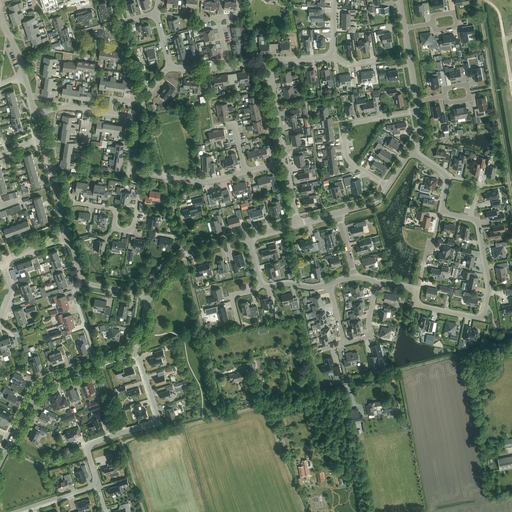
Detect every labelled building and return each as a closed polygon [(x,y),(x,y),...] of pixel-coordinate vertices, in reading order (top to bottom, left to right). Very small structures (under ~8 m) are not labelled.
[(142,9),(149,7),(149,0),(136,0),(138,6),(141,5),(142,9)] [(204,10),(210,10),(211,1),(208,1),(207,0),(201,0),(205,1),(204,10)] [(214,0),(214,2),(211,1),(210,10),(215,11),(216,9),(219,9),(219,2),(219,0),(214,0)] [(224,10),(230,10),(230,1),(227,1),(227,0),(222,0),(222,2),(225,2),(224,10)] [(443,3),(446,2),(445,0),(434,0),(431,1),(432,8),(443,7),(443,3)] [(130,12),(136,10),(134,2),(130,3),(129,1),(124,2),(126,9),(129,8),(130,12)] [(16,10),(17,11),(23,8),(21,2),(9,6),(11,12),(16,10)] [(109,13),(113,12),(111,5),(106,6),(105,2),(98,4),(99,8),(97,9),(100,20),(103,19),(110,17),(109,13)] [(429,10),(428,2),(422,3),(422,4),(415,6),(416,16),(424,15),(423,11),(429,10)] [(309,9),(309,15),(308,16),(308,20),(309,21),(317,22),(317,26),(325,26),(325,20),(323,20),(323,15),(322,15),(322,13),(323,13),(323,10),(309,9)] [(16,10),(11,12),(9,13),(11,19),(23,15),(22,12),(18,14),(17,11),(16,10)] [(90,19),(94,18),(92,11),(87,12),(87,10),(76,12),(76,15),(78,22),(83,21),(84,25),(91,23),(90,19)] [(342,13),(342,21),(350,21),(350,16),(355,16),(355,10),(348,10),(348,13),(342,13)] [(23,15),(11,19),(14,25),(21,22),(20,19),(24,18),(23,15)] [(54,24),(63,22),(63,19),(61,19),(60,15),(49,19),(50,21),(53,20),(54,24)] [(25,27),(32,25),(31,22),(35,20),(34,17),(23,21),(25,27)] [(171,30),(180,28),(177,19),(169,21),(171,30)] [(350,27),(350,21),(342,21),(342,29),(348,29),(348,32),(355,32),(355,27),(350,27)] [(64,24),(63,22),(54,24),(55,29),(52,30),(53,32),(56,31),(64,28),(63,25),(64,24)] [(32,25),(25,27),(24,28),(26,34),(27,33),(39,29),(38,27),(34,28),(32,25)] [(143,36),(151,34),(149,25),(142,26),(141,25),(137,26),(138,32),(142,31),(143,36)] [(466,34),(474,33),(473,25),(462,27),(463,34),(459,34),(461,42),(467,41),(466,34)] [(59,32),(61,36),(69,33),(67,27),(64,28),(56,31),(53,32),(49,33),(50,36),(57,34),(57,33),(59,32)] [(39,29),(27,33),(29,39),(31,39),(37,37),(37,36),(36,33),(40,32),(39,29)] [(391,47),(390,42),(392,42),(390,32),(384,34),(383,31),(377,32),(378,36),(382,35),(383,43),(384,43),(385,48),(391,47)] [(174,43),(183,41),(182,38),(185,37),(184,32),(175,34),(176,37),(173,38),(174,43)] [(59,42),(70,39),(69,33),(61,36),(62,39),(59,40),(59,42)] [(324,47),(325,38),(319,37),(319,33),(314,33),(314,39),(317,39),(317,47),(324,47)] [(368,40),(371,40),(370,33),(365,34),(366,39),(360,40),(360,41),(357,42),(358,49),(361,48),(361,50),(362,50),(363,52),(369,52),(368,49),(369,49),(368,40)] [(429,49),(437,48),(437,50),(440,50),(439,40),(432,42),(430,33),(420,35),(422,44),(428,43),(429,49)] [(37,37),(31,39),(33,45),(46,40),(48,39),(47,37),(45,38),(45,37),(41,39),(40,35),(37,36),(37,37)] [(454,35),(448,36),(450,45),(452,44),(453,47),(455,47),(456,50),(460,49),(458,38),(454,39),(454,35)] [(451,49),(450,48),(450,45),(448,36),(443,36),(443,40),(439,41),(441,49),(443,49),(443,50),(451,49)] [(303,38),(303,42),(300,42),(301,47),(303,47),(303,48),(304,48),(304,50),(309,50),(309,48),(310,48),(309,38),(303,38)] [(70,39),(59,42),(60,44),(63,43),(64,47),(72,45),(70,39)] [(351,49),(354,49),(353,41),(347,42),(347,44),(343,45),(344,51),(345,51),(345,55),(351,54),(351,49)] [(216,44),(206,46),(206,49),(203,50),(204,52),(207,52),(217,49),(216,44)] [(149,61),(156,59),(154,50),(155,50),(154,45),(144,48),(146,56),(147,56),(149,61)] [(101,58),(105,59),(107,49),(104,49),(104,50),(100,50),(98,61),(100,62),(101,58)] [(114,60),(118,61),(120,51),(117,51),(117,52),(113,52),(111,63),(113,63),(114,60)] [(186,54),(185,51),(177,54),(178,59),(184,57),(185,60),(192,59),(191,55),(189,55),(189,54),(186,54)] [(65,71),(69,71),(70,62),(68,61),(67,62),(64,62),(62,73),(64,74),(65,71)] [(454,71),(456,80),(461,79),(460,73),(463,72),(462,66),(456,67),(457,70),(454,71)] [(450,81),(456,80),(454,71),(454,67),(448,68),(448,67),(444,67),(446,76),(449,76),(450,81)] [(475,81),(482,80),(480,68),(473,69),(473,70),(471,70),(466,71),(467,77),(474,76),(475,81)] [(329,87),(334,86),(332,74),(329,74),(328,69),(321,70),(322,79),(328,79),(329,87)] [(316,87),(319,86),(317,72),(314,72),(314,70),(306,71),(308,80),(309,84),(315,83),(316,87)] [(371,70),(366,71),(367,81),(371,81),(372,83),(376,82),(375,75),(372,75),(371,70)] [(394,81),(399,80),(397,70),(388,72),(389,81),(394,80),(394,81)] [(367,81),(366,71),(360,72),(361,77),(358,77),(359,85),(364,84),(363,82),(367,81)] [(437,79),(441,78),(440,71),(436,72),(436,74),(432,75),(432,77),(429,78),(430,81),(429,81),(430,84),(431,88),(432,88),(432,89),(435,88),(439,87),(437,79)] [(346,84),(344,74),(339,75),(340,80),(337,81),(338,88),(342,87),(342,85),(346,84)] [(350,74),(344,74),(346,84),(350,84),(350,86),(355,85),(354,78),(351,79),(350,74)] [(53,77),(51,77),(42,76),(46,76),(45,83),(57,84),(57,81),(53,81),(53,77)] [(126,79),(124,91),(124,92),(131,94),(133,79),(130,79),(129,80),(126,79)] [(186,88),(190,88),(190,79),(184,79),(183,87),(180,87),(180,93),(186,93),(186,88)] [(193,93),(199,94),(200,84),(196,84),(196,80),(190,79),(190,88),(189,93),(193,93)] [(169,97),(175,88),(167,82),(162,89),(162,91),(163,91),(160,95),(166,99),(168,96),(169,97)] [(62,96),(68,97),(70,85),(67,84),(66,88),(63,88),(62,96)] [(56,90),(51,90),(44,89),(42,88),(41,95),(55,97),(56,90)] [(88,92),(86,100),(86,101),(93,102),(95,88),(92,88),(91,92),(88,92)] [(390,96),(395,95),(397,106),(403,105),(401,93),(397,94),(396,89),(389,90),(390,96)] [(8,99),(16,97),(14,91),(7,93),(2,94),(3,96),(7,95),(8,98),(8,99)] [(248,104),(249,104),(258,102),(256,96),(248,98),(248,102),(244,102),(244,105),(248,104)] [(18,103),(16,97),(8,99),(8,98),(0,100),(0,103),(5,103),(5,102),(9,101),(10,104),(10,105),(18,103)] [(484,109),(487,109),(485,98),(477,99),(478,105),(479,109),(474,110),(476,117),(485,115),(484,109)] [(369,111),(368,102),(365,102),(365,99),(356,100),(357,106),(363,105),(364,112),(369,111)] [(373,101),(368,102),(369,111),(375,110),(374,106),(376,105),(375,99),(373,99),(373,101)] [(243,109),(244,111),(259,108),(258,102),(249,104),(250,107),(243,109)] [(12,111),(19,109),(18,103),(10,105),(10,104),(6,105),(6,106),(0,107),(0,109),(3,109),(6,108),(11,107),(12,110),(12,111)] [(346,115),(353,114),(352,105),(345,106),(346,115)] [(440,122),(446,121),(445,114),(441,115),(440,106),(432,107),(432,109),(432,111),(434,117),(439,116),(440,122)] [(466,107),(459,108),(461,118),(465,117),(465,121),(471,120),(470,113),(467,113),(466,107)] [(461,118),(459,108),(453,109),(454,115),(450,116),(451,123),(458,122),(457,118),(461,118)] [(288,121),(297,119),(296,116),(300,115),(299,110),(290,111),(290,114),(287,115),(288,121)] [(251,122),(252,122),(261,120),(260,114),(251,116),(252,119),(247,120),(248,123),(251,122)] [(12,119),(13,123),(13,124),(21,122),(19,116),(19,115),(13,117),(7,118),(8,121),(12,119)] [(292,125),(293,128),(302,127),(301,121),(297,122),(297,119),(288,121),(289,126),(292,125)] [(99,130),(102,131),(104,121),(97,120),(95,134),(98,134),(99,130)] [(247,126),(247,129),(262,126),(261,120),(252,122),(253,125),(247,126)] [(104,121),(102,131),(102,135),(104,135),(105,131),(109,132),(110,124),(104,123),(104,121)] [(13,124),(13,123),(9,124),(10,127),(14,125),(15,130),(22,128),(21,122),(13,124)] [(400,130),(406,129),(405,122),(396,124),(392,125),(394,134),(400,133),(400,130)] [(122,126),(116,125),(114,137),(117,137),(118,133),(121,133),(122,126)] [(213,132),(215,141),(219,140),(219,141),(218,142),(219,145),(222,145),(221,140),(218,131),(218,129),(213,131),(213,132)] [(290,135),(291,140),(300,138),(300,135),(303,135),(302,129),(296,130),(297,133),(290,135)] [(69,139),(69,135),(61,134),(60,140),(73,142),(73,140),(69,139)] [(301,141),(300,138),(291,140),(292,146),(296,145),(297,148),(306,146),(305,141),(301,141)] [(392,138),(390,141),(387,139),(384,144),(387,146),(392,149),(393,147),(396,149),(399,143),(392,138)] [(66,141),(65,147),(72,148),(73,145),(77,146),(77,143),(73,142),(60,140),(60,141),(66,141)] [(387,161),(392,155),(383,150),(385,147),(378,143),(374,149),(379,152),(377,155),(387,161)] [(72,152),(72,148),(65,147),(64,154),(76,155),(76,153),(72,152)] [(122,157),(123,151),(111,149),(110,152),(115,152),(114,156),(122,157)] [(294,155),(295,161),(304,159),(304,156),(307,155),(306,150),(300,151),(301,154),(294,155)] [(435,156),(442,158),(442,160),(448,162),(449,155),(445,155),(446,152),(437,150),(435,156)] [(237,160),(237,159),(235,153),(230,154),(231,158),(228,159),(230,168),(236,167),(234,161),(237,160)] [(466,163),(467,156),(461,155),(460,159),(455,158),(453,168),(460,170),(462,162),(466,163)] [(209,172),(215,172),(215,163),(211,163),(211,156),(202,156),(203,170),(209,170),(209,172)] [(230,168),(228,159),(225,159),(224,156),(219,157),(220,163),(223,162),(225,170),(230,168)] [(382,170),(384,167),(375,161),(376,159),(373,157),(370,162),(372,164),(371,166),(377,171),(377,170),(381,172),(382,170)] [(484,168),(485,162),(486,159),(479,157),(478,163),(474,162),(471,173),(479,175),(480,167),(484,168)] [(26,163),(27,167),(35,165),(33,159),(26,161),(22,163),(22,164),(26,163)] [(304,159),(295,161),(296,166),(303,165),(304,168),(310,167),(309,161),(305,162),(304,159)] [(61,160),(60,166),(74,168),(75,162),(70,161),(63,160),(61,160)] [(108,164),(110,164),(110,168),(120,170),(121,163),(109,161),(108,164)] [(35,165),(27,167),(23,169),(24,171),(28,170),(29,174),(37,171),(35,165)] [(338,166),(337,166),(329,167),(329,171),(326,172),(327,174),(324,174),(324,178),(330,177),(330,174),(339,173),(338,166)] [(494,178),(496,168),(488,166),(486,176),(494,178)] [(308,173),(311,172),(310,169),(304,170),(305,173),(298,175),(299,181),(310,179),(308,173)] [(30,176),(31,180),(38,178),(37,171),(29,174),(25,175),(26,177),(30,176)] [(269,175),(263,177),(266,187),(272,185),(273,191),(278,190),(274,175),(269,177),(269,175)] [(354,194),(362,192),(360,185),(361,185),(359,180),(354,181),(352,176),(343,178),(345,186),(351,185),(351,188),(352,188),(354,194)] [(266,187),(263,177),(257,179),(259,184),(256,185),(257,191),(260,190),(260,188),(266,187)] [(436,183),(437,179),(433,178),(433,179),(426,177),(424,185),(421,184),(420,191),(427,192),(427,189),(435,190),(436,183)] [(38,178),(31,180),(27,181),(27,183),(31,182),(33,186),(40,184),(38,178)] [(81,190),(83,180),(81,180),(80,181),(77,181),(76,188),(73,188),(72,194),(78,195),(78,190),(81,190)] [(83,196),(89,197),(90,191),(87,190),(88,183),(85,182),(85,181),(83,180),(81,190),(84,191),(83,196)] [(330,188),(332,198),(341,195),(340,190),(344,189),(342,181),(335,183),(336,187),(330,188)] [(245,182),(240,183),(242,193),(248,192),(248,193),(251,193),(250,187),(247,187),(245,182)] [(311,185),(313,185),(313,182),(307,183),(307,186),(300,187),(302,194),(312,192),(311,185)] [(96,193),(99,193),(100,183),(98,183),(98,184),(95,184),(94,191),(90,191),(89,197),(95,198),(96,193)] [(106,191),(106,193),(105,193),(106,185),(102,185),(103,183),(100,183),(99,193),(101,194),(101,198),(106,199),(107,194),(108,192),(106,191)] [(242,193),(240,183),(234,185),(235,191),(232,191),(234,197),(237,197),(236,195),(242,193)] [(121,194),(121,196),(131,198),(131,196),(130,195),(130,192),(123,191),(123,187),(117,186),(116,193),(121,194)] [(221,188),(216,190),(218,200),(221,199),(222,202),(230,200),(228,193),(223,195),(221,188)] [(151,204),(152,200),(159,201),(160,192),(150,190),(149,196),(146,196),(146,195),(144,203),(151,204)] [(218,200),(216,190),(210,191),(212,198),(208,199),(210,205),(217,204),(216,200),(218,200)] [(485,200),(499,198),(498,190),(487,192),(488,194),(484,194),(485,200)] [(430,196),(424,194),(420,194),(419,197),(423,198),(422,204),(433,206),(434,200),(429,199),(430,196)] [(313,198),(316,198),(315,195),(309,196),(310,199),(303,200),(304,206),(314,204),(313,198)] [(131,198),(121,196),(120,199),(115,199),(114,204),(121,205),(121,202),(129,203),(129,200),(130,200),(131,198)] [(185,210),(186,211),(184,212),(183,213),(183,215),(185,216),(187,216),(187,217),(202,213),(200,205),(200,204),(203,203),(202,197),(193,199),(194,206),(197,205),(197,206),(194,207),(195,207),(185,210)] [(281,209),(281,207),(279,200),(272,202),(273,205),(269,206),(272,216),(279,214),(278,210),(281,209)] [(43,202),(36,204),(32,205),(32,207),(36,206),(37,210),(45,208),(43,202)] [(260,209),(256,210),(259,219),(264,218),(263,213),(266,213),(264,205),(260,207),(260,209)] [(259,219),(256,210),(256,208),(248,210),(249,217),(252,216),(254,221),(259,219)] [(242,218),(240,212),(240,209),(235,211),(237,217),(227,220),(229,227),(236,225),(236,226),(240,224),(239,219),(242,218)] [(428,227),(431,217),(424,216),(425,212),(418,210),(416,218),(422,220),(421,226),(428,227)] [(487,219),(491,218),(491,222),(505,219),(504,213),(499,214),(499,211),(496,211),(496,210),(486,212),(487,219)] [(91,231),(92,224),(89,223),(91,213),(86,213),(80,212),(78,220),(86,221),(86,224),(88,225),(87,230),(91,231)] [(35,217),(35,218),(31,219),(33,225),(36,224),(35,219),(39,218),(41,223),(48,221),(46,214),(39,216),(35,217)] [(100,214),(100,215),(94,214),(93,220),(97,221),(97,223),(102,224),(101,227),(107,228),(107,224),(108,224),(109,221),(108,221),(108,217),(106,216),(106,215),(100,214)] [(219,222),(222,221),(220,214),(215,216),(216,220),(210,222),(213,233),(221,230),(219,222)] [(155,229),(155,225),(158,226),(158,220),(160,220),(160,217),(151,215),(150,218),(149,218),(148,223),(147,223),(146,228),(155,229)] [(26,221),(22,222),(25,230),(31,228),(28,220),(27,216),(24,217),(26,221)] [(16,225),(19,232),(25,230),(22,222),(21,218),(18,219),(20,223),(16,225)] [(14,225),(10,227),(13,234),(19,232),(16,225),(15,220),(13,221),(14,225)] [(362,226),(366,225),(365,221),(358,223),(359,227),(352,229),(353,235),(364,233),(362,226)] [(13,234),(10,227),(9,223),(7,224),(8,227),(4,229),(7,237),(13,234)] [(453,233),(455,225),(451,224),(451,225),(444,224),(443,231),(453,233)] [(493,227),(493,231),(489,232),(491,239),(501,237),(500,232),(504,231),(503,225),(493,227)] [(457,234),(457,237),(456,241),(463,242),(464,238),(468,238),(469,234),(468,234),(469,228),(462,226),(461,234),(457,234)] [(325,238),(327,246),(326,247),(327,251),(332,250),(333,248),(333,245),(335,245),(332,233),(328,234),(327,231),(321,233),(322,239),(325,238)] [(143,250),(143,249),(144,240),(135,239),(135,236),(132,236),(130,244),(133,244),(133,247),(135,248),(135,249),(136,250),(137,251),(140,252),(142,251),(143,250)] [(160,237),(159,246),(166,248),(166,247),(170,248),(172,240),(167,239),(160,237)] [(113,241),(112,249),(111,253),(117,253),(117,250),(124,251),(125,248),(126,248),(128,239),(122,238),(122,242),(113,241)] [(302,250),(309,248),(310,252),(318,250),(316,242),(312,243),(311,238),(307,239),(307,240),(305,241),(303,240),(300,241),(302,250)] [(358,254),(368,251),(368,252),(372,250),(369,246),(372,245),(370,239),(359,242),(360,245),(356,246),(358,254)] [(104,251),(105,242),(95,240),(94,249),(104,251)] [(505,257),(504,253),(505,252),(505,251),(505,250),(504,249),(503,246),(507,246),(506,241),(495,243),(496,247),(492,248),(494,259),(505,257)] [(262,251),(263,258),(272,256),(273,259),(279,257),(275,244),(269,246),(269,249),(262,251)] [(449,255),(450,248),(443,246),(442,253),(439,252),(437,260),(448,262),(449,255)] [(49,254),(51,258),(44,260),(45,263),(52,261),(60,258),(57,251),(49,254)] [(237,266),(245,264),(242,254),(234,256),(236,263),(232,264),(234,272),(238,271),(237,266)] [(336,266),(341,265),(338,255),(332,257),(331,255),(325,256),(326,260),(330,259),(332,267),(336,266)] [(472,267),(474,257),(468,255),(466,261),(464,260),(463,261),(462,264),(465,265),(465,266),(472,267)] [(366,269),(371,268),(370,270),(377,271),(379,266),(375,267),(374,262),(376,261),(375,257),(371,258),(371,257),(362,259),(363,263),(364,263),(366,269)] [(52,272),(58,270),(57,267),(62,265),(60,258),(52,261),(54,268),(51,269),(52,272)] [(229,270),(228,265),(227,262),(224,263),(223,259),(217,261),(219,269),(217,270),(219,274),(224,272),(229,270)] [(321,276),(320,271),(323,270),(320,259),(315,260),(317,267),(312,269),(315,278),(321,276)] [(38,269),(37,266),(36,262),(33,263),(32,260),(25,262),(27,270),(34,268),(35,270),(38,269)] [(277,268),(279,268),(278,261),(271,263),(272,267),(266,268),(269,278),(276,276),(274,269),(277,268)] [(29,277),(27,270),(25,262),(18,265),(20,273),(24,271),(26,278),(29,277)] [(497,281),(502,280),(502,282),(504,283),(505,283),(506,281),(506,280),(504,267),(508,267),(507,262),(500,264),(501,268),(495,269),(497,281)] [(203,273),(207,272),(208,275),(212,274),(211,271),(208,263),(198,266),(200,272),(196,273),(198,278),(204,277),(203,273)] [(442,278),(443,273),(447,274),(448,268),(442,267),(441,270),(431,268),(430,275),(437,276),(436,279),(440,279),(442,278)] [(57,281),(65,279),(63,271),(59,272),(58,270),(52,272),(53,275),(55,274),(57,281)] [(468,278),(468,281),(477,283),(478,277),(470,275),(471,272),(464,271),(463,277),(468,278)] [(65,279),(57,281),(53,283),(54,286),(58,284),(60,289),(68,286),(65,279)] [(31,290),(37,288),(36,285),(34,286),(30,287),(29,283),(31,283),(30,280),(23,282),(24,284),(20,286),(23,293),(31,290)] [(476,288),(477,283),(468,281),(467,283),(463,282),(462,289),(469,290),(470,287),(476,288)] [(430,299),(431,296),(435,297),(437,289),(427,287),(426,295),(427,295),(426,298),(430,299)] [(212,290),(214,296),(207,298),(209,304),(219,302),(218,299),(222,298),(220,288),(212,290)] [(351,301),(355,300),(358,299),(357,296),(363,295),(362,289),(359,290),(360,290),(353,292),(354,295),(349,296),(351,301)] [(28,299),(29,302),(36,300),(35,297),(34,297),(31,290),(23,293),(25,300),(28,299)] [(476,306),(478,298),(471,297),(472,293),(464,292),(463,295),(468,296),(466,304),(476,306)] [(293,309),(299,308),(297,299),(293,300),(292,293),(288,294),(281,296),(283,303),(291,302),(293,309)] [(399,300),(400,294),(396,293),(395,295),(385,293),(384,301),(383,301),(383,302),(387,303),(387,302),(394,303),(395,299),(399,300)] [(56,301),(57,305),(67,302),(65,296),(58,298),(57,294),(50,297),(51,302),(56,301)] [(511,296),(509,297),(511,305),(502,306),(504,315),(511,313),(511,296)] [(268,312),(275,311),(273,300),(269,301),(268,298),(261,299),(264,309),(268,308),(268,312)] [(109,315),(111,308),(105,307),(106,302),(95,299),(93,308),(104,310),(104,314),(109,315)] [(324,299),(322,300),(315,302),(316,305),(311,306),(313,311),(318,310),(320,310),(319,307),(326,305),(324,299)] [(354,306),(355,309),(362,307),(364,307),(363,301),(356,303),(355,300),(351,301),(348,302),(350,307),(354,306)] [(67,302),(57,305),(59,311),(69,307),(67,302)] [(250,317),(259,315),(257,307),(249,309),(248,302),(241,304),(243,314),(245,314),(250,317)] [(126,310),(127,306),(121,305),(121,309),(120,309),(118,317),(126,318),(127,310),(126,310)] [(216,312),(218,312),(221,320),(227,319),(224,307),(220,308),(219,305),(212,307),(214,312),(216,312)] [(26,311),(24,311),(23,308),(15,311),(17,318),(27,314),(37,311),(35,306),(25,309),(26,311)] [(350,319),(353,318),(357,317),(357,314),(363,313),(362,307),(355,309),(353,310),(353,313),(349,314),(350,319)] [(390,312),(390,309),(384,308),(384,311),(381,310),(379,318),(385,320),(387,312),(390,312)] [(311,312),(312,315),(312,317),(316,316),(317,319),(320,319),(326,317),(325,311),(319,313),(318,310),(313,311),(311,312)] [(28,322),(26,318),(28,317),(27,314),(17,318),(19,325),(26,322),(27,325),(37,322),(35,319),(28,322)] [(62,321),(63,324),(73,321),(71,315),(64,317),(63,314),(56,316),(58,322),(62,321)] [(329,316),(326,317),(320,319),(320,321),(316,322),(317,328),(322,327),(324,326),(323,323),(330,321),(329,316)] [(432,331),(433,322),(428,321),(428,318),(422,317),(420,327),(421,327),(422,329),(432,331)] [(352,324),(353,327),(360,326),(362,325),(361,320),(354,321),(353,318),(350,319),(347,320),(349,325),(352,324)] [(63,324),(65,330),(61,331),(60,329),(50,332),(52,339),(61,336),(60,334),(62,334),(62,335),(72,332),(71,328),(75,327),(73,321),(63,324)] [(457,340),(458,333),(455,332),(456,324),(447,322),(445,328),(444,332),(451,334),(450,339),(457,340)] [(118,337),(120,330),(112,329),(113,326),(107,325),(106,324),(99,327),(101,332),(106,330),(109,331),(108,338),(114,339),(114,340),(118,341),(119,337),(118,337)] [(394,331),(395,327),(389,325),(388,328),(382,327),(381,332),(380,332),(379,337),(384,337),(389,338),(391,330),(394,331)] [(353,327),(351,328),(351,331),(348,332),(350,337),(356,336),(355,333),(361,331),(360,326),(353,327)] [(479,332),(478,331),(478,330),(470,329),(470,327),(466,326),(463,339),(468,340),(469,338),(470,338),(473,338),(474,339),(476,340),(477,335),(478,334),(479,332)] [(322,327),(317,328),(316,328),(318,334),(321,333),(322,336),(324,335),(331,333),(329,328),(323,330),(322,327)] [(333,333),(331,333),(324,335),(325,338),(320,339),(322,345),(329,343),(328,340),(334,338),(333,333)] [(88,344),(86,338),(84,334),(80,336),(81,340),(83,339),(84,342),(77,345),(81,355),(87,353),(85,345),(88,344)] [(10,337),(2,340),(7,355),(11,354),(8,347),(12,346),(12,347),(16,346),(13,339),(10,340),(10,337)] [(371,347),(374,356),(368,357),(371,367),(379,365),(377,358),(382,356),(379,344),(371,347)] [(58,351),(55,352),(59,363),(64,361),(62,355),(65,354),(62,345),(57,347),(58,351)] [(59,363),(55,352),(51,354),(50,350),(44,352),(48,361),(51,359),(53,365),(59,363)] [(161,358),(165,357),(163,350),(154,352),(156,357),(149,359),(151,363),(151,362),(152,366),(159,364),(160,365),(163,364),(161,358)] [(350,362),(359,359),(357,352),(350,354),(350,352),(346,353),(347,359),(343,360),(344,367),(351,365),(350,362)] [(41,362),(38,355),(32,358),(33,361),(30,363),(33,372),(40,370),(37,364),(41,362)] [(324,359),(325,364),(321,366),(323,374),(328,373),(331,368),(332,367),(334,374),(340,373),(339,365),(334,366),(332,357),(324,359)] [(252,363),(246,365),(247,369),(248,369),(250,373),(254,372),(252,363)] [(128,377),(134,375),(132,368),(124,371),(123,367),(115,370),(117,376),(123,374),(124,376),(123,377),(127,379),(128,377)] [(233,382),(246,379),(244,370),(236,372),(236,373),(229,375),(230,380),(232,379),(233,382)] [(155,378),(157,384),(166,382),(164,376),(165,376),(163,371),(157,373),(159,377),(155,378)] [(18,390),(19,386),(22,388),(25,381),(21,379),(22,376),(15,372),(12,378),(15,380),(14,383),(12,383),(10,386),(10,387),(18,390)] [(82,386),(84,391),(86,397),(91,396),(90,392),(95,391),(92,381),(85,383),(85,385),(82,386)] [(165,397),(170,399),(170,401),(173,400),(176,395),(172,392),(171,394),(170,394),(169,391),(173,389),(172,386),(166,387),(167,391),(160,393),(162,399),(165,399),(165,397)] [(2,393),(7,396),(6,399),(14,404),(17,398),(13,396),(10,394),(12,390),(5,387),(2,393)] [(70,398),(72,402),(81,399),(77,389),(74,390),(73,387),(67,390),(70,398)] [(127,391),(129,398),(139,395),(138,394),(140,394),(139,388),(137,389),(137,388),(127,391)] [(55,409),(68,405),(65,398),(61,400),(59,393),(58,393),(51,395),(50,397),(54,408),(55,409)] [(374,402),(373,401),(370,402),(370,403),(370,405),(366,406),(368,415),(378,413),(377,408),(382,407),(383,412),(399,410),(398,403),(393,404),(393,402),(389,403),(388,401),(383,402),(381,402),(381,401),(374,402)] [(137,419),(147,416),(145,409),(142,410),(140,403),(134,405),(136,411),(135,412),(137,419)] [(172,408),(177,406),(177,403),(168,406),(169,409),(166,410),(169,420),(176,418),(172,408)] [(127,406),(120,408),(122,415),(126,413),(125,411),(128,409),(127,406)] [(7,419),(10,412),(0,407),(0,422),(2,419),(2,418),(3,417),(7,419)] [(38,418),(47,422),(50,417),(54,419),(56,415),(49,411),(48,414),(42,411),(38,418)] [(95,432),(103,429),(100,420),(105,419),(102,411),(94,414),(96,418),(91,420),(92,423),(86,425),(89,432),(94,430),(95,432)] [(362,413),(351,415),(352,422),(363,420),(362,413)] [(46,433),(48,431),(41,427),(39,431),(33,428),(31,432),(32,432),(29,438),(35,441),(39,434),(43,436),(45,433),(46,433)] [(78,427),(72,429),(66,431),(67,432),(63,435),(68,442),(70,441),(76,439),(75,437),(81,435),(78,427)] [(511,438),(503,440),(504,447),(511,445),(511,438)] [(121,456),(119,451),(111,453),(112,459),(121,456)] [(511,455),(498,458),(500,470),(511,467),(511,455)] [(302,476),(303,476),(310,475),(309,467),(313,467),(311,459),(309,460),(308,458),(307,458),(307,460),(302,461),(302,463),(301,463),(302,466),(298,467),(300,476),(302,476)] [(109,474),(118,471),(116,464),(107,466),(107,467),(104,468),(105,474),(109,473),(109,474)] [(315,466),(318,481),(324,480),(322,470),(324,470),(323,464),(315,466)] [(81,466),(82,470),(76,472),(79,482),(86,480),(84,473),(87,472),(85,465),(81,466)] [(68,482),(72,481),(70,473),(64,475),(65,480),(57,482),(59,490),(69,487),(68,482)] [(121,492),(124,491),(123,487),(129,485),(127,478),(118,481),(119,485),(109,488),(110,489),(108,489),(109,495),(111,494),(112,495),(121,492)] [(76,502),(79,511),(75,511),(84,511),(84,509),(89,508),(88,504),(91,504),(89,499),(86,500),(85,499),(76,502)] [(114,511),(127,511),(131,511),(128,503),(122,505),(123,508),(114,511)]
